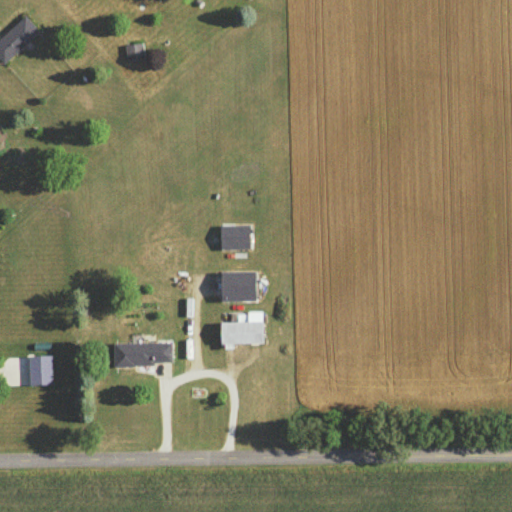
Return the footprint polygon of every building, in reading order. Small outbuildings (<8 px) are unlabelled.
[(0,66),(3,69),(39,35),(24,20),(0,42),(0,66)] [(127,65),(145,62),(142,47),(124,50),(127,65)] [(251,229),(220,229),(220,253),(251,253),(251,229)] [(219,305),(256,305),(256,275),(219,275),(219,305)] [(262,348),(262,316),(246,316),(246,326),(219,325),(219,348),(262,348)] [(171,347),(113,347),(113,369),(171,369),(171,347)]
